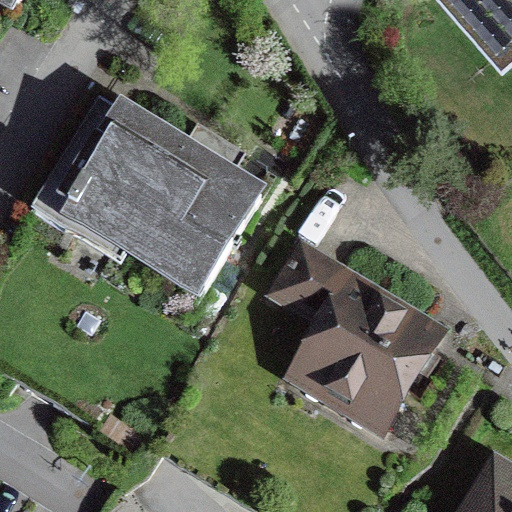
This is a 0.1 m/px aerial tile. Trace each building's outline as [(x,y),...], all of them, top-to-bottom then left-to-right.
[(0,0),(0,8),(12,16),(17,7),(21,0),(0,0)] [(511,0),(461,0),(510,56),(511,54),(511,0)] [(197,129),(182,155),(115,115),(121,106),(104,96),(32,213),(120,266),(125,258),(199,303),(205,295),(261,203),(229,184),(244,158),(197,129)] [(383,428),(430,351),(399,332),(405,323),(379,308),(374,317),(313,280),(324,263),(301,249),(271,299),(324,331),(297,375),(330,395),(324,406),(344,418),(350,408),(383,428)] [(511,511),(511,487),(494,477),(472,511),(511,511)]
